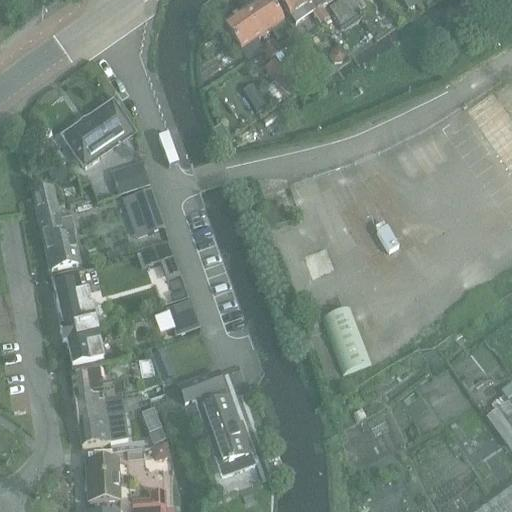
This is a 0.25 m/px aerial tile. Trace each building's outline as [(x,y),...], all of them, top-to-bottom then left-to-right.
[(265,0),(262,0),(243,13),(261,40),(271,33),(282,25),(265,0)] [(306,0),(274,0),(289,21),(291,19),(310,6),(306,0)] [(330,20),(323,10),(337,1),(336,0),(319,0),(310,6),(323,25),(330,20)] [(344,0),(329,10),(340,27),(357,16),(346,0),(344,0)] [(348,0),(347,1),(346,0),(357,16),(366,10),(359,0),(348,0)] [(411,0),(401,0),(401,1),(408,11),(415,6),(411,0)] [(296,28),(311,17),(319,28),(323,25),(310,6),(291,19),(296,28)] [(222,28),(240,54),(261,40),(243,13),(222,28)] [(278,44),(290,36),(282,25),(271,33),(278,44)] [(274,59),(280,54),(273,43),(266,48),(274,59)] [(261,52),(268,63),(274,59),(266,48),(261,52)] [(263,71),(272,86),(285,78),(275,63),(263,71)] [(64,141),(79,163),(83,169),(132,136),(112,108),(64,141)] [(221,128),(213,133),(221,147),(230,141),(221,128)] [(39,135),(40,140),(45,143),(50,142),(53,138),(52,133),(48,130),(43,131),(39,135)] [(141,167),(111,177),(119,199),(149,190),(147,184),(141,167)] [(63,170),(51,173),(54,181),(58,184),(66,182),(63,170)] [(75,240),(71,222),(58,225),(51,193),(32,197),(49,276),(78,269),(72,240),(75,240)] [(150,194),(135,199),(148,237),(164,232),(150,194)] [(377,235),(388,255),(398,249),(387,229),(377,235)] [(170,252),(161,255),(165,267),(174,264),(170,252)] [(118,254),(107,258),(109,266),(120,262),(118,254)] [(78,274),(51,280),(51,282),(53,291),(63,332),(59,332),(61,340),(95,333),(86,295),(83,295),(81,286),(78,274)] [(190,305),(167,313),(176,340),(199,332),(190,305)] [(371,368),(349,312),(321,323),(342,379),(371,368)] [(95,333),(61,340),(63,348),(66,347),(71,371),(102,364),(95,333)] [(98,375),(69,380),(73,402),(91,398),(92,402),(96,402),(97,406),(103,404),(103,403),(101,390),(98,375)] [(219,377),(179,392),(185,410),(226,395),(219,377)] [(169,381),(160,384),(163,392),(172,388),(169,381)] [(119,386),(101,390),(103,403),(118,401),(118,399),(121,398),(139,395),(138,388),(128,389),(127,385),(119,386)] [(91,398),(73,402),(78,432),(97,429),(96,425),(102,424),(102,420),(106,419),(106,422),(124,418),(121,398),(118,399),(118,401),(103,403),(103,404),(97,406),(96,402),(92,402),(91,398)] [(240,427),(239,428),(229,400),(197,412),(218,470),(251,458),(240,427)] [(511,411),(508,406),(487,421),(511,455),(511,411)] [(145,410),(134,412),(136,424),(147,422),(145,410)] [(97,429),(78,432),(81,453),(111,448),(128,445),(124,418),(106,422),(106,419),(102,420),(102,424),(96,425),(97,429)] [(163,440),(160,433),(149,437),(148,437),(153,449),(165,444),(163,440)] [(156,451),(153,452),(154,465),(169,463),(169,457),(168,448),(166,449),(155,450),(156,451)] [(118,463),(84,465),(86,508),(121,506),(118,463)] [(511,511),(511,491),(483,511),(511,511)] [(150,503),(131,504),(131,511),(165,511),(165,496),(150,496),(150,503)]
